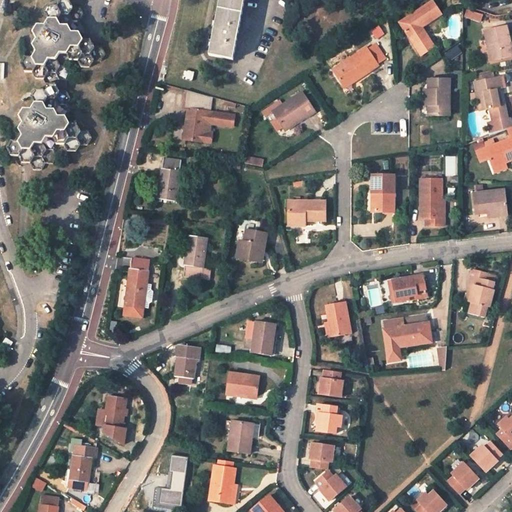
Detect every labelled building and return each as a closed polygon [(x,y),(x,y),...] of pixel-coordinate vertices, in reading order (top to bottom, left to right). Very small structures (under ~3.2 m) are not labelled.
[(50,6),(45,13),(49,20),(45,26),(38,26),(35,29),(33,32),(37,39),(33,45),(37,52),(33,58),(25,58),(21,64),(25,72),(34,72),(37,79),(45,79),(48,84),(43,90),(36,90),(32,98),(35,104),(32,109),(25,109),(22,114),(20,117),(23,123),(19,129),(23,136),(19,143),(10,143),(7,148),(11,156),(20,156),(23,162),(23,163),(30,163),(31,163),(35,170),(42,170),(46,163),(54,164),(58,156),(54,149),(57,144),(65,144),(68,151),(77,151),(80,145),(88,145),(92,138),(89,131),(81,131),(78,124),(70,124),(67,118),(71,111),(67,104),(71,98),(67,91),(60,91),(57,85),(60,79),(67,80),(72,73),(68,67),(72,60),(79,60),(82,67),(90,67),(94,60),(102,61),(106,54),(102,47),(95,47),(91,40),(85,41),(81,33),(84,28),(80,21),(85,14),(81,7),(73,7),(69,0),(61,0),(57,6),(50,6)] [(219,0),(214,30),(209,55),(233,60),(244,0),(219,0)] [(400,22),(412,41),(424,33),(420,27),(440,14),(432,1),(400,22)] [(469,10),(466,18),(478,22),(481,14),(469,10)] [(490,61),(511,56),(511,55),(507,36),(505,26),(484,32),(490,61)] [(428,39),(424,33),(412,41),(416,47),(428,39)] [(433,47),(428,39),(416,47),(421,55),(433,47)] [(355,77),(357,79),(378,65),(366,48),(332,71),(342,85),(355,77)] [(185,70),(183,78),(192,81),(194,72),(185,70)] [(344,88),(357,79),(355,77),(342,85),(344,88)] [(496,77),(475,81),(481,111),(489,109),(492,122),(489,123),(492,135),(507,129),(511,127),(510,118),(508,119),(504,105),(502,105),(498,89),(496,77)] [(428,80),(428,90),(428,106),(428,116),(449,116),(449,80),(428,80)] [(184,109),(188,110),(186,127),(184,140),(201,142),(204,124),(206,112),(210,113),(212,98),(202,95),(186,91),(184,109)] [(305,117),(306,117),(315,112),(302,92),(272,112),(284,130),(305,117)] [(210,113),(206,112),(204,124),(210,125),(232,128),(234,117),(210,113)] [(210,125),(204,124),(201,142),(210,144),(212,131),(209,131),(210,125)] [(492,168),(504,163),(511,160),(511,126),(511,127),(507,129),(510,139),(495,144),(486,148),(485,148),(492,168)] [(486,148),(495,144),(493,140),(484,143),(486,148)] [(485,148),(475,152),(479,164),(489,161),(485,148)] [(181,161),(164,158),(158,199),(175,202),(181,161)] [(504,163),(492,168),(494,174),(507,169),(504,163)] [(394,176),(372,176),(372,193),(375,193),(375,212),(394,212),(394,176)] [(441,180),(437,180),(428,180),(423,180),(420,180),(420,218),(426,218),(426,226),(444,226),(444,218),(441,218),(441,200),(441,180)] [(482,185),(474,186),(475,194),(473,195),(475,215),(487,213),(506,210),(504,190),(483,193),(482,185)] [(288,201),(288,222),(305,222),(307,222),(310,221),(312,222),(314,221),(316,221),(325,221),(325,202),(288,201)] [(260,255),(262,246),(265,246),(267,234),(246,231),(244,242),(240,241),(237,259),(254,261),(256,254),(260,255)] [(189,236),(184,277),(201,279),(206,238),(189,236)] [(254,261),(262,262),(265,246),(262,246),(260,255),(256,254),(254,261)] [(150,261),(132,259),(126,299),(124,317),(142,319),(144,301),(150,261)] [(482,316),(484,306),(487,307),(492,289),(491,289),(493,282),(484,279),(486,273),(472,269),(468,284),(472,285),(468,302),(470,302),(467,313),(482,316)] [(407,298),(426,295),(423,277),(393,282),(396,302),(408,300),(407,298)] [(426,295),(407,298),(408,300),(409,305),(427,303),(426,295)] [(352,332),(346,301),(326,304),(329,322),(332,336),(352,332)] [(359,317),(367,316),(366,309),(358,310),(359,317)] [(431,343),(429,323),(428,323),(427,316),(384,322),(385,330),(384,330),(388,362),(400,360),(399,353),(398,348),(431,343)] [(255,322),(251,353),(269,356),(272,339),(274,339),(275,325),(255,322)] [(197,349),(180,347),(178,356),(176,377),(193,379),(196,359),(200,359),(201,352),(197,352),(197,349)] [(256,396),(258,376),(229,371),(226,393),(239,395),(239,393),(256,396)] [(342,382),(341,382),(342,373),(326,371),(324,379),(322,379),(320,395),(340,398),(342,382)] [(103,433),(123,444),(125,429),(122,429),(124,416),(127,417),(128,409),(125,409),(126,399),(108,396),(105,411),(98,410),(96,425),(104,426),(103,433)] [(339,414),(335,413),(336,407),(316,404),(315,412),(319,413),(317,423),(316,431),(335,433),(336,425),(340,426),(341,414),(339,414)] [(511,419),(508,422),(505,419),(498,426),(500,428),(494,433),(510,449),(511,447),(511,419)] [(232,420),(227,450),(247,453),(250,435),(257,436),(258,424),(232,420)] [(484,446),(480,442),(468,453),(486,472),(498,460),(496,458),(502,452),(490,440),(484,446)] [(311,459),(314,459),(313,467),(327,469),(328,461),(331,462),(334,445),(314,442),(311,459)] [(90,457),(94,458),(95,448),(74,445),(69,488),(86,491),(90,457)] [(450,471),(453,475),(447,481),(458,493),(465,487),(467,489),(478,479),(462,461),(450,471)] [(209,499),(230,502),(233,483),(235,468),(213,465),(209,499)] [(318,488),(329,501),(344,487),(333,474),(331,476),(326,471),(315,481),(319,487),(318,488)] [(170,511),(173,488),(155,485),(151,511),(170,511)] [(431,490),(426,495),(429,498),(435,494),(431,490)] [(438,511),(441,510),(446,506),(435,494),(429,498),(426,495),(418,502),(421,506),(416,510),(417,511),(438,511)] [(283,511),(269,495),(251,509),(253,511),(283,511)] [(56,511),(58,498),(41,496),(38,511),(56,511)] [(334,510),(335,511),(358,511),(361,509),(349,496),(334,510)]
